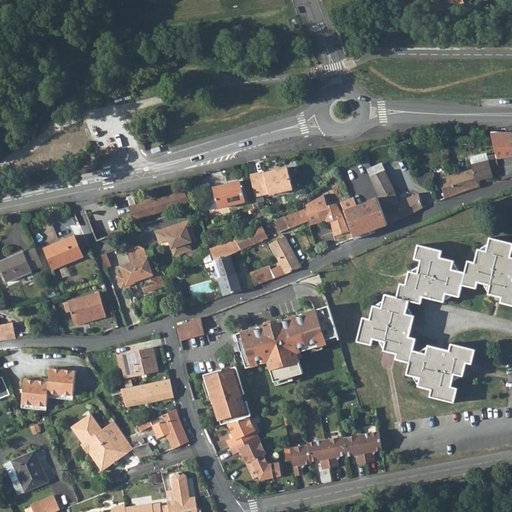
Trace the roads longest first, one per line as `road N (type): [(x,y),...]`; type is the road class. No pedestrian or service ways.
road 1 (residential): [(168,320),(261,290),(433,208),(511,181)]
road 2 (tertiary): [(0,199),(290,128)]
road 3 (residential): [(511,458),(246,511)]
road 4 (residential): [(168,320),(188,417),(235,511)]
road 5 (residential): [(0,346),(87,345),(168,320)]
